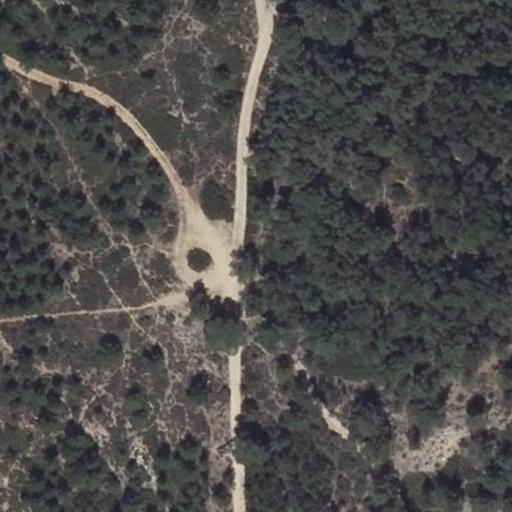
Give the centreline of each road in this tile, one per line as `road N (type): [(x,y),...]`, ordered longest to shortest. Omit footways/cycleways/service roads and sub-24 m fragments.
road 1 (track): [(233,269),(402,511)]
road 2 (track): [(233,269),(245,128),(274,16),(271,0)]
road 3 (track): [(234,511),(233,269)]
